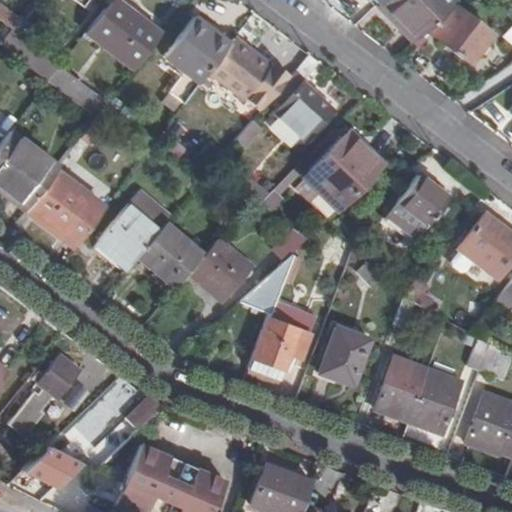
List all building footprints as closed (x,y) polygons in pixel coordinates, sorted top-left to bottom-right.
[(136,24),(140,19),(113,0),(110,0),(108,2),(136,24)] [(362,0),(372,8),(379,0),(362,0)] [(388,0),(383,5),(416,38),(425,29),(454,5),(457,2),(454,0),(388,0)] [(134,69),(160,35),(140,19),(136,24),(108,2),(84,33),(134,69)] [(0,20),(11,29),(19,19),(0,4),(0,20)] [(454,5),(425,29),(468,61),(489,32),(454,5)] [(11,29),(25,40),(29,43),(38,31),(21,17),(19,19),(11,29)] [(165,56),(199,83),(207,72),(225,49),(205,33),(208,28),(194,18),(165,56)] [(0,34),(5,38),(11,29),(0,20),(0,34)] [(511,25),(502,38),(511,45),(511,25)] [(225,49),(228,44),(208,28),(205,33),(225,49)] [(11,29),(5,38),(18,48),(25,40),(11,29)] [(262,109),(271,97),(289,76),(272,65),(273,63),(234,36),(228,44),(225,49),(207,72),(244,99),(246,97),(262,109)] [(302,82),(320,62),(309,53),(289,76),(271,97),(281,106),(274,114),(302,140),(331,110),(302,82)] [(95,118),(108,103),(59,66),(47,81),(95,118)] [(161,102),(173,111),(191,89),(179,80),(161,102)] [(224,133),(234,141),(251,121),(241,112),(224,133)] [(251,121),(234,141),(244,148),(260,129),(251,121)] [(385,158),(370,142),(366,146),(354,134),(350,129),(304,176),(336,208),(385,158)] [(10,130),(0,143),(0,188),(3,186),(28,206),(55,171),(58,167),(10,130)] [(366,146),(370,142),(358,130),(354,134),(366,146)] [(28,206),(24,210),(74,247),(103,208),(55,171),(28,206)] [(418,173),(386,214),(415,238),(447,198),(418,173)] [(259,203),(268,194),(249,179),(240,190),(251,197),(259,203)] [(95,244),(125,269),(137,256),(164,223),(135,198),(95,244)] [(415,238),(386,214),(382,219),(411,243),(415,238)] [(458,248),(493,276),(511,251),(511,236),(483,215),(458,248)] [(137,256),(174,287),(187,272),(202,255),(164,223),(137,256)] [(291,252),(305,238),(293,229),(272,249),(282,260),(291,252)] [(202,255),(187,272),(221,302),(250,267),(216,238),(202,255)] [(282,260),(239,299),(267,311),(272,301),(291,252),(282,260)] [(368,285),(380,274),(366,259),(354,270),(368,285)] [(511,276),(498,294),(511,303),(511,301),(511,276)] [(411,301),(401,294),(392,322),(403,327),(411,301)] [(272,301),(267,311),(267,318),(308,334),(314,317),(272,301)] [(300,357),(308,334),(267,318),(248,367),(277,379),(287,352),(300,357)] [(367,340),(335,327),(319,372),(350,384),(367,340)] [(489,372),(498,350),(476,337),(466,365),(489,372)] [(55,398),(76,369),(59,356),(43,376),(38,372),(33,379),(43,387),(36,395),(28,388),(22,396),(27,400),(9,423),(24,435),(42,412),(40,411),(52,396),(55,398)] [(459,380),(396,357),(375,408),(440,432),(459,380)] [(83,374),(76,369),(55,398),(62,403),(83,374)] [(498,450),(511,456),(511,453),(511,401),(483,391),(465,442),(496,453),(498,450)] [(127,439),(161,406),(148,397),(127,417),(132,423),(122,433),(127,439)] [(126,481),(200,511),(212,511),(225,481),(141,444),(126,481)] [(302,504),(311,481),(264,464),(249,504),(270,511),(299,511),(300,511),(302,504)] [(132,511),(200,511),(126,481),(116,505),(132,511)]
